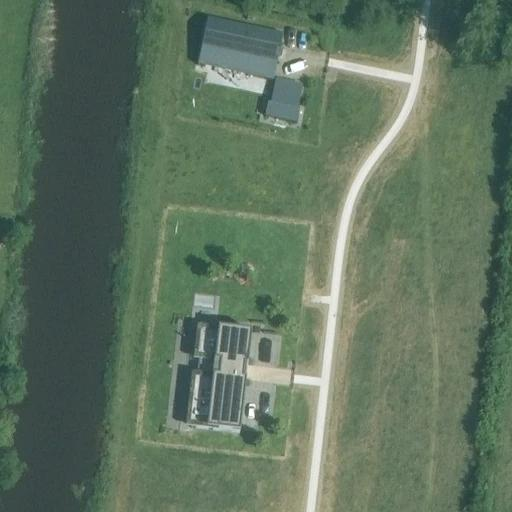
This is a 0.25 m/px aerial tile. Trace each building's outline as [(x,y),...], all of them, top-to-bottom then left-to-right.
[(265,81),(273,82),(278,58),(275,58),(277,49),(280,50),(283,35),(278,34),(278,35),(228,24),(207,19),(206,21),(208,22),(204,41),(210,42),(206,60),(226,65),(226,62),(250,67),(248,76),(265,80),(265,81)] [(236,86),(269,94),(272,83),(239,74),(236,86)] [(267,103),(264,118),(296,124),(299,110),(267,103)] [(246,236),(243,260),(255,261),(258,238),(246,236)] [(190,428),(239,434),(242,411),(244,386),(245,380),(246,366),(247,366),(251,332),(202,327),(198,360),(214,362),(212,377),(196,375),(190,428)]
